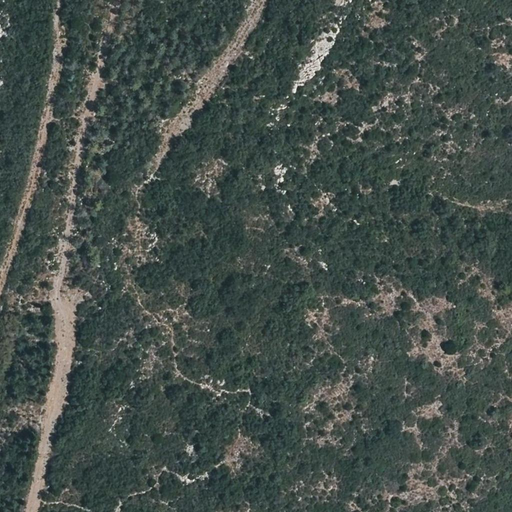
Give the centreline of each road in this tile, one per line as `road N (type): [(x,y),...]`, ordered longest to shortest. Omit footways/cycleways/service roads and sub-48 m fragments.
road 1 (track): [(32,511),(64,330),(63,269),(86,121),(122,0)]
road 2 (track): [(0,281),(62,42),(63,0)]
